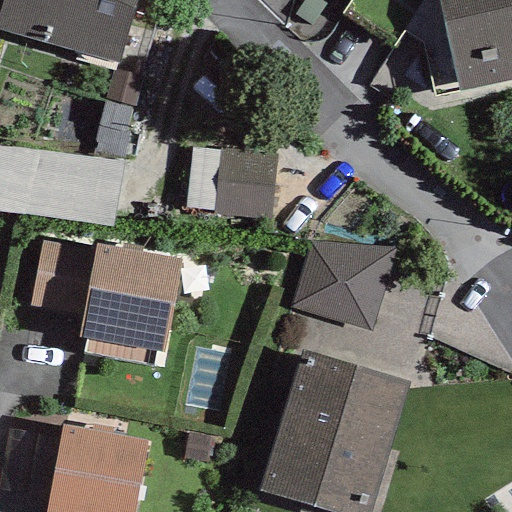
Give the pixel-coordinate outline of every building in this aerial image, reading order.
[(136,0),(1,0),(0,6),(0,31),(117,63),(136,0)] [(511,0),(437,0),(458,92),(511,80),(511,0)] [(82,315),(94,252),(40,242),(29,305),(82,315)] [(395,247),(311,242),(289,310),(370,331),(395,247)] [(180,259),(95,244),(94,252),(82,315),(78,338),(164,353),(180,259)] [(301,350),(257,491),(326,511),(368,511),(409,384),(301,350)] [(132,511),(146,441),(61,424),(44,511),(132,511)] [(211,437),(187,433),(183,459),(206,463),(211,437)]
